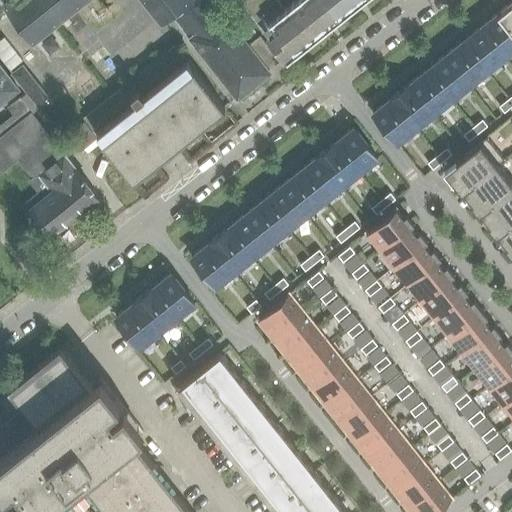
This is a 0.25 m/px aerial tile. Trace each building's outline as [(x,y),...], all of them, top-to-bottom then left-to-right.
[(247,45),(211,0),(4,0),(3,2),(32,39),(81,0),(145,0),(161,20),(170,12),(237,97),(268,72),(265,69),(277,59),(259,36),(247,45)] [(296,0),(285,9),(277,0),(237,0),(281,55),(283,54),(286,58),(285,59),(286,60),(361,0),(296,0)] [(511,0),(497,12),(511,30),(511,0)] [(495,13),(479,26),(504,57),(511,50),(511,30),(497,12),(495,13)] [(479,26),(461,40),(486,71),(504,57),(479,26)] [(22,60),(4,37),(0,39),(0,58),(9,70),(22,60)] [(461,40),(443,55),(468,85),(486,71),(461,40)] [(184,56),(175,45),(133,78),(142,89),(184,56)] [(443,55),(425,69),(450,100),(468,85),(443,55)] [(11,74),(41,112),(52,104),(21,65),(11,74)] [(0,102),(17,88),(0,66),(0,102)] [(224,107),(193,68),(101,141),(132,180),(165,153),(224,107)] [(425,69),(408,83),(432,114),(450,100),(425,69)] [(408,83),(390,98),(414,128),(432,114),(408,83)] [(126,101),(118,91),(84,118),(91,128),(126,101)] [(390,98),(372,112),(396,142),(414,128),(390,98)] [(96,195),(20,99),(10,107),(15,114),(0,126),(0,170),(22,154),(23,155),(22,163),(23,165),(21,167),(26,173),(28,172),(30,174),(37,174),(29,180),(39,192),(23,204),(47,235),(96,195)] [(502,113),(511,106),(506,100),(497,107),(502,113)] [(485,127),(480,121),(471,128),(476,134),(485,127)] [(375,159),(350,128),(332,143),(357,173),(375,159)] [(476,134),(471,128),(461,135),(466,142),(476,134)] [(469,149),(443,170),(445,172),(452,181),(462,194),(473,185),(498,165),(504,160),(485,136),(479,141),(469,149)] [(357,173),(332,143),(314,157),(339,187),(357,173)] [(449,155),(444,149),(435,156),(440,163),(449,155)] [(440,163),(435,156),(425,164),(431,170),(440,163)] [(339,187),(314,157),(296,172),(321,202),(339,187)] [(473,185),(462,194),(469,203),(479,215),(490,207),(511,189),(511,182),(498,165),(473,185)] [(321,202),(296,172),(278,186),(303,216),(321,202)] [(303,216),(278,186),(261,200),(286,230),(303,216)] [(511,189),(490,207),(479,215),(486,224),(496,237),(507,228),(511,224),(511,189)] [(394,199),(389,193),(379,200),(385,207),(394,199)] [(286,230),(261,200),(243,214),(268,244),(286,230)] [(385,207),(379,200),(370,208),(375,214),(385,207)] [(365,232),(379,249),(412,223),(406,215),(402,218),(395,208),(365,232)] [(268,244),(243,214),(225,228),(250,258),(268,244)] [(358,227),(353,221),(344,229),(349,235),(358,227)] [(379,249),(392,266),(425,240),(412,223),(379,249)] [(511,224),(507,228),(496,237),(503,246),(511,256),(511,224)] [(250,258),(225,228),(207,243),(232,273),(250,258)] [(349,235),(344,229),(334,236),(339,242),(349,235)] [(392,266),(406,283),(439,257),(425,240),(392,266)] [(232,273),(207,243),(188,257),(213,287),(232,273)] [(348,246),(336,255),(341,261),(353,252),(348,246)] [(323,256),(317,250),(308,257),(313,263),(323,256)] [(313,263),(308,257),(299,265),(304,271),(313,263)] [(439,257),(406,283),(420,300),(453,274),(439,257)] [(362,263),(350,272),(355,278),(367,269),(362,263)] [(317,271),(305,280),(310,286),(322,277),(317,271)] [(193,303),(169,273),(150,288),(175,318),(193,303)] [(420,300),(433,317),(466,291),(453,274),(420,300)] [(287,284),(282,278),(272,285),(277,292),(287,284)] [(375,280),(364,289),(368,295),(380,286),(375,280)] [(277,292),(272,285),(263,293),(268,299),(277,292)] [(175,318),(150,288),(132,302),(157,332),(175,318)] [(331,288),(319,297),(324,303),(336,294),(331,288)] [(433,317),(447,334),(480,308),(466,291),(433,317)] [(302,311),(288,293),(258,318),(271,335),(302,311)] [(389,297),(377,306),(382,312),(394,303),(389,297)] [(260,306),(254,300),(245,307),(250,313),(260,306)] [(157,332),(132,302),(114,317),(138,347),(157,332)] [(345,305),(333,315),(338,321),(350,312),(345,305)] [(447,334),(460,352),(493,325),(480,308),(447,334)] [(316,328),(302,311),(271,335),(285,353),(316,328)] [(402,314),(391,323),(396,329),(407,320),(402,314)] [(358,322),(346,331),(351,337),(363,328),(358,322)] [(460,352),(474,369),(507,342),(493,325),(460,352)] [(298,369),(329,345),(316,328),(285,353),(298,369)] [(416,331),(404,340),(409,347),(421,337),(416,331)] [(211,344),(206,338),(197,346),(202,352),(211,344)] [(372,339),(360,348),(365,355),(377,345),(372,339)] [(474,369),(488,386),(511,366),(511,348),(507,342),(474,369)] [(343,362),(329,345),(298,369),(312,386),(343,362)] [(202,352),(197,346),(187,353),(192,359),(202,352)] [(142,431),(131,417),(100,377),(89,386),(61,350),(60,348),(8,389),(11,393),(11,394),(37,427),(10,448),(1,456),(0,456),(0,493),(14,511),(40,511),(80,481),(105,511),(189,511),(132,439),(142,431)] [(345,511),(219,352),(181,382),(190,393),(194,391),(203,402),(200,405),(209,417),(212,414),(221,426),(218,428),(228,440),(231,438),(240,449),(237,452),(246,464),(249,461),(258,473),(255,475),(265,487),(268,484),(277,496),(274,499),(283,510),(286,508),(289,511),(345,511)] [(385,356),(373,365),(378,371),(390,362),(385,356)] [(438,359),(427,368),(432,375),(443,365),(438,359)] [(184,366),(179,360),(169,367),(174,373),(184,366)] [(325,403),(356,379),(343,362),(312,386),(325,403)] [(511,366),(488,386),(501,403),(511,394),(511,366)] [(452,376),(440,385),(445,392),(457,382),(452,376)] [(370,396),(356,379),(325,403),(339,420),(370,396)] [(407,384),(395,393),(400,399),(412,390),(407,384)] [(466,393),(454,402),(459,409),(470,399),(466,393)] [(511,394),(501,403),(511,416),(511,394)] [(353,437),(383,413),(370,396),(339,420),(353,437)] [(421,401),(409,410),(414,416),(426,407),(421,401)] [(479,410),(467,420),(472,426),(484,416),(479,410)] [(397,430),(383,413),(353,437),(366,454),(397,430)] [(434,418),(423,427),(428,434),(439,424),(434,418)] [(493,427),(481,437),(486,443),(498,433),(493,427)] [(380,472),(410,447),(397,430),(366,454),(380,472)] [(448,435),(436,444),(441,451),(453,441),(448,435)] [(506,444),(495,454),(500,460),(511,451),(506,444)] [(424,464),(410,447),(380,472),(393,489),(424,464)] [(461,452),(450,462),(455,468),(466,458),(461,452)] [(407,506),(437,481),(424,464),(393,489),(407,506)] [(475,469),(463,479),(468,485),(480,475),(475,469)] [(433,511),(451,498),(437,481),(407,506),(411,511),(433,511)]
